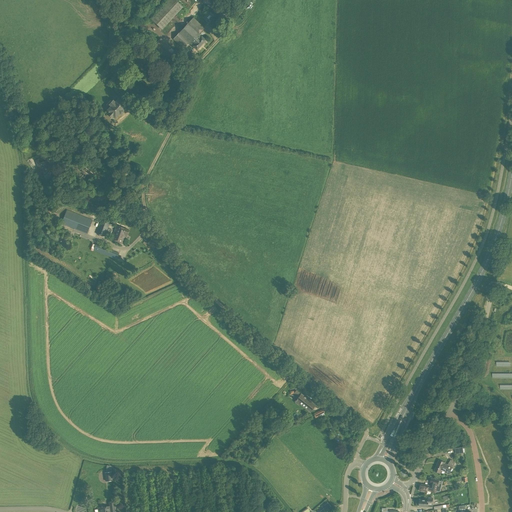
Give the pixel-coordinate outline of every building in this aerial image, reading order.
[(161,29),(182,7),(174,0),(167,0),(150,19),(161,29)] [(211,13),(205,17),(209,22),(215,17),(211,13)] [(205,40),(198,34),(204,28),(192,18),(172,39),(184,50),(189,44),(196,50),(205,41),(205,40)] [(167,31),(169,34),(179,24),(176,22),(167,31)] [(127,105),(118,97),(114,101),(112,99),(108,104),(109,106),(105,110),(108,112),(106,113),(111,118),(113,117),(115,118),(118,114),(121,115),(123,113),(122,110),(127,105)] [(38,159),(35,160),(39,172),(42,171),(43,175),(45,181),(52,178),(50,173),(46,161),(40,163),(38,159)] [(87,234),(92,221),(66,211),(61,224),(87,234)] [(105,237),(110,223),(100,220),(95,233),(105,237)] [(129,230),(116,225),(111,239),(122,244),(124,237),(126,237),(129,230)] [(116,260),(119,253),(99,245),(96,252),(116,260)] [(301,394),(296,391),(294,393),(294,391),(290,391),(291,395),(294,394),(298,397),(294,402),(298,405),(299,404),(310,412),(315,405),(301,394)] [(316,418),(320,416),(319,415),(324,412),(323,409),(313,414),(316,418)] [(449,474),(453,467),(444,463),(439,460),(434,471),(440,473),(441,471),(449,474)] [(111,471),(111,466),(107,465),(106,472),(105,473),(106,482),(113,481),(112,471),(111,471)] [(436,494),(439,480),(431,478),(430,483),(431,483),(431,486),(425,484),(425,485),(421,484),(419,490),(425,492),(427,492),(426,495),(431,494),(431,492),(436,494)] [(433,507),(433,498),(427,497),(427,499),(424,499),(424,500),(420,500),(420,503),(419,503),(419,505),(419,506),(427,507),(433,507)] [(99,511),(109,511),(109,510),(115,509),(113,502),(108,502),(109,506),(99,508),(99,511)] [(330,511),(327,508),(330,506),(327,503),(324,506),(325,507),(319,511),(330,511)]
